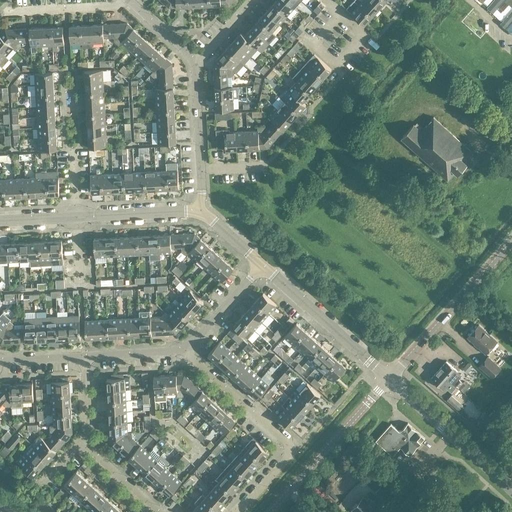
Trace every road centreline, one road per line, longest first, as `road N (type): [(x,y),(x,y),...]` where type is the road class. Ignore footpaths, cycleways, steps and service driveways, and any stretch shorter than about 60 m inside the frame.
road 1 (residential): [(191,353),(296,447),(236,511)]
road 2 (residential): [(203,213),(0,224)]
road 3 (tertiary): [(390,378),(511,243)]
road 4 (tertiary): [(270,511),(390,378)]
road 5 (residential): [(390,378),(266,267)]
road 6 (tertiary): [(511,489),(390,378)]
